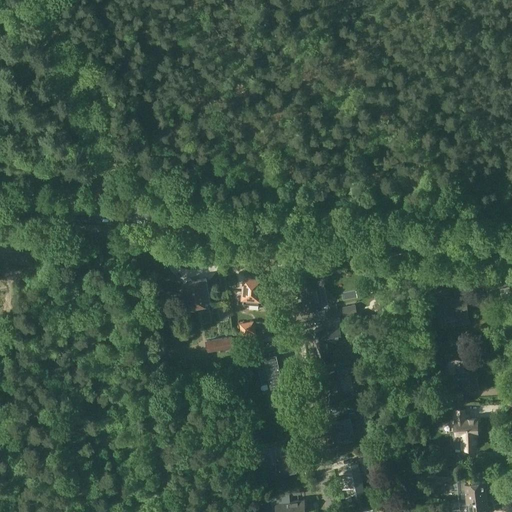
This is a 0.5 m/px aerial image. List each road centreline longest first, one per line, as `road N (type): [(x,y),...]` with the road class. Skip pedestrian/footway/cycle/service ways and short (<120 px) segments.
road 1 (residential): [(169,511),(128,217)]
road 2 (residential): [(330,511),(272,228)]
road 3 (primary): [(272,228),(500,246)]
road 4 (primary): [(128,217),(272,228)]
